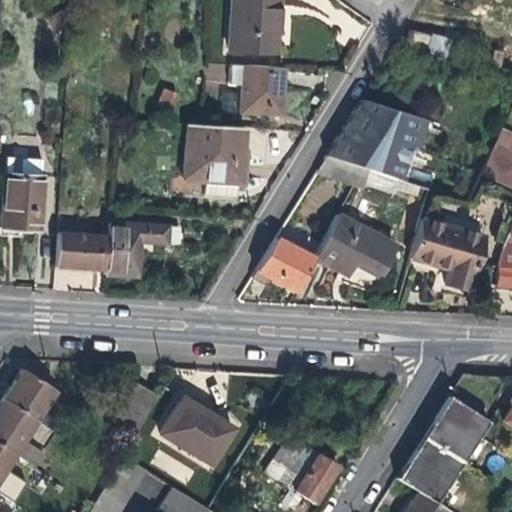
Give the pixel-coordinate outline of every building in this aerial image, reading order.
[(277,0),(229,0),(226,49),(274,52),(276,22),(277,0)] [(403,47),(424,54),(429,36),(409,29),(403,47)] [(434,69),(406,53),(391,78),(386,88),(413,104),(434,69)] [(283,67),(241,64),(237,112),(280,115),(282,79),(283,67)] [(421,119),(359,99),(350,113),(346,127),(342,126),(332,141),(331,146),(328,156),(324,155),(323,156),(326,157),(358,167),(366,169),(395,178),(402,180),(404,180),(414,149),(420,151),(430,121),(421,119)] [(346,127),(350,113),(345,120),(342,126),(346,127)] [(203,180),(236,182),(239,182),(241,158),(243,128),(204,125),(185,124),(181,178),(203,180)] [(331,146),(332,141),(324,155),(328,156),(331,146)] [(511,155),(492,147),(479,174),(511,190),(511,215),(496,255),(494,285),(510,286),(511,286),(511,155)] [(313,173),(350,183),(358,167),(326,157),(323,156),(313,173)] [(36,230),(41,176),(42,160),(4,157),(3,173),(2,173),(0,198),(0,235),(20,237),(21,228),(27,229),(36,230)] [(360,186),(366,169),(358,167),(350,183),(360,186)] [(235,196),(236,182),(203,180),(202,194),(235,196)] [(335,212),(312,256),(345,274),(352,258),(364,264),(378,271),(392,242),(335,212)] [(418,216),(407,258),(429,264),(445,269),(441,283),(466,289),(481,234),(418,216)] [(105,221),(104,235),(102,269),(101,274),(136,276),(138,246),(138,242),(181,245),(182,226),(105,221)] [(104,235),(54,231),(52,266),(80,268),(102,269),(104,235)] [(294,292),(312,256),(274,236),(252,270),(278,283),(294,292)] [(54,283),(94,287),(96,273),(56,269),(54,283)] [(11,381),(1,398),(35,419),(55,431),(60,421),(41,409),(53,390),(19,369),(11,381)] [(132,438),(157,398),(136,385),(111,425),(132,438)] [(409,455),(394,478),(415,491),(434,503),(476,436),(486,422),(446,396),(425,429),(409,455)] [(22,440),(35,419),(1,398),(0,399),(0,445),(13,454),(33,467),(42,453),(22,440)] [(232,428),(207,413),(204,418),(194,412),(177,402),(158,432),(210,463),(232,428)] [(511,427),(511,402),(500,421),(511,427)] [(334,465),(308,449),(316,435),(300,426),(292,438),(300,443),(277,480),(311,501),(325,479),(334,465)] [(0,474),(13,454),(0,445),(0,474)] [(116,511),(143,470),(121,456),(114,467),(91,504),(86,511),(116,511)] [(210,511),(205,509),(170,487),(157,508),(163,511),(210,511)] [(447,511),(448,511),(434,503),(415,491),(402,511),(447,511)]
